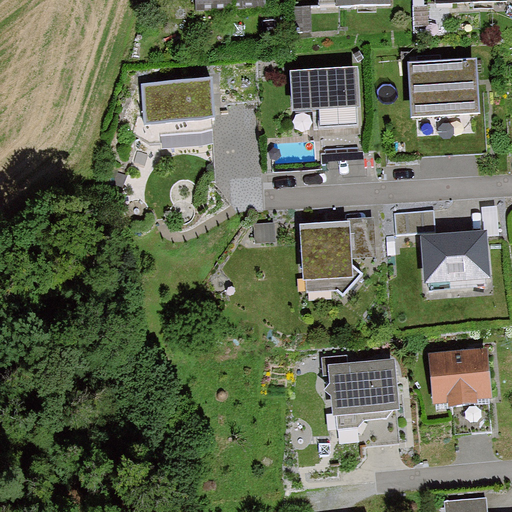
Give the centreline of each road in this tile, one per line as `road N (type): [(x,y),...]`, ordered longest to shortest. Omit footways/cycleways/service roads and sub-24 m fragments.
road 1 (residential): [(511,187),(265,199)]
road 2 (residential): [(511,471),(378,483)]
